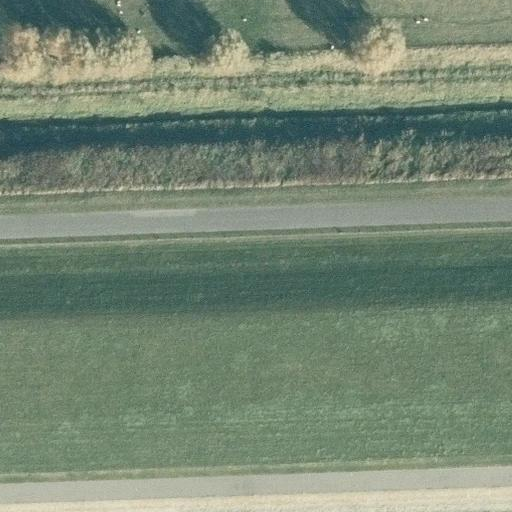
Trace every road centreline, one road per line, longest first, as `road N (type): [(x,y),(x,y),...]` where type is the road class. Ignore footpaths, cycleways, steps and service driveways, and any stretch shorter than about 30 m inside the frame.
road 1 (track): [(511,478),(0,493)]
road 2 (residential): [(511,218),(0,233)]
